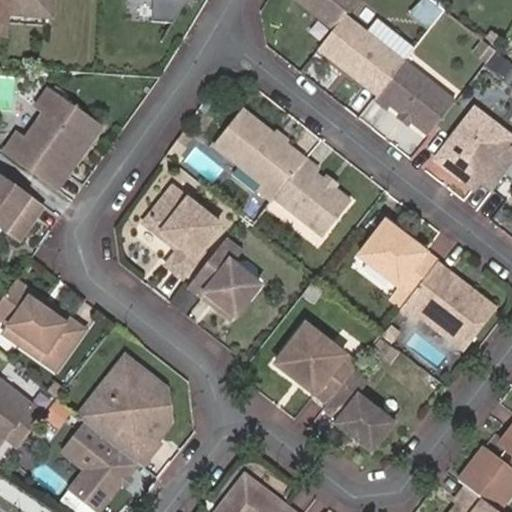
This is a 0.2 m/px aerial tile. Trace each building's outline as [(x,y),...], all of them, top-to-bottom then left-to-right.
[(52,16),(52,0),(0,0),(0,34),(7,35),(9,13),(52,16)] [(173,33),(192,0),(127,0),(128,1),(153,2),(151,31),(173,33)] [(298,0),(334,27),(345,13),(354,0),(298,0)] [(436,7),(425,0),(422,0),(414,11),(426,21),(436,7)] [(403,61),(345,13),(334,27),(319,47),(377,94),(403,61)] [(483,37),(474,48),(485,56),(494,46),(483,37)] [(500,74),(508,64),(495,55),(487,65),(500,74)] [(451,100),(403,61),(377,94),(374,97),(387,109),(391,105),(401,113),(408,119),(426,134),(451,100)] [(104,125),(52,88),(39,108),(47,113),(29,138),(21,133),(7,153),(55,186),(66,171),(70,174),(104,125)] [(478,180),(491,189),(511,161),(511,138),(473,109),(434,159),(472,188),(478,180)] [(276,197),(306,158),(243,110),(216,146),(264,184),(260,190),(274,200),(276,197)] [(408,119),(401,113),(398,117),(405,123),(408,119)] [(211,183),(223,168),(196,147),(184,162),(211,183)] [(319,169),(306,158),(276,197),(325,235),(352,200),(335,187),(325,180),(316,173),(319,169)] [(66,171),(55,186),(59,189),(70,174),(66,171)] [(47,205),(3,174),(0,179),(0,225),(22,241),(47,205)] [(328,176),(325,180),(335,187),(338,183),(328,176)] [(176,186),(149,221),(175,242),(178,239),(185,244),(171,263),(186,275),(207,249),(204,248),(223,223),(176,186)] [(473,196),(482,201),(475,211),(489,220),(502,200),(480,186),(473,196)] [(384,221),(358,256),(410,295),(436,261),(384,221)] [(244,248),(229,237),(193,283),(237,317),(264,282),(235,260),(244,248)] [(495,306),(436,261),(410,295),(398,310),(415,323),(419,317),(462,350),(495,306)] [(171,295),(181,281),(169,272),(159,286),(171,295)] [(2,306),(14,313),(29,287),(19,281),(2,306)] [(74,317),(29,287),(14,313),(20,317),(14,326),(28,335),(23,343),(62,369),(89,329),(73,319),(74,317)] [(20,317),(14,313),(8,322),(14,326),(20,317)] [(304,325),(274,364),(313,394),(318,388),(331,398),(351,371),(356,365),(304,325)] [(9,334),(23,343),(28,335),(14,326),(9,334)] [(388,341),(395,332),(388,327),(382,336),(388,341)] [(383,360),(392,349),(380,340),(371,351),(383,360)] [(127,384),(97,422),(144,459),(148,462),(159,446),(151,440),(155,434),(160,437),(176,417),(170,413),(174,408),(172,394),(167,390),(171,384),(130,353),(114,374),(127,384)] [(366,382),(351,371),(331,398),(321,410),(336,421),(333,425),(370,454),(394,423),(357,394),(366,382)] [(91,418),(97,422),(127,384),(114,374),(85,413),(91,418)] [(52,412),(0,375),(0,441),(6,446),(13,437),(26,446),(52,412)] [(76,416),(51,437),(59,445),(83,425),(76,416)] [(97,422),(91,418),(69,448),(92,465),(76,485),(106,508),(144,459),(97,422)] [(481,449),(457,481),(465,487),(497,511),(511,491),(511,474),(511,473),(511,471),(511,426),(499,443),(505,449),(496,460),(481,449)] [(288,511),(243,477),(216,511),(288,511)] [(497,511),(465,487),(454,501),(459,504),(452,511),(497,511)]
